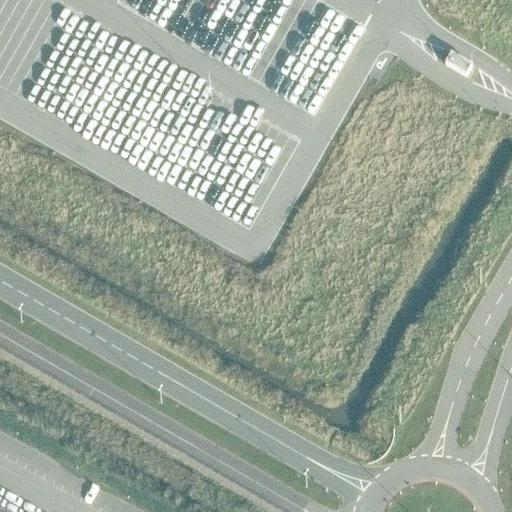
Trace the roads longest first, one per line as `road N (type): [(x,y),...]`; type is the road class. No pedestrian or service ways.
road 1 (unclassified): [(0,284),(375,501)]
road 2 (unclassified): [(0,337),(300,511)]
road 3 (unclassified): [(437,472),(477,344),(511,283)]
road 4 (unclassified): [(472,485),(511,372)]
